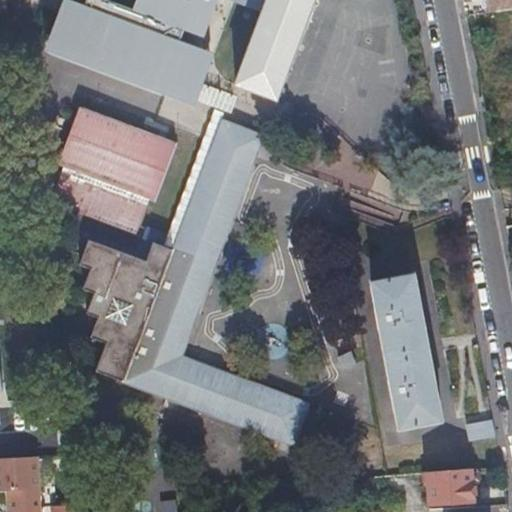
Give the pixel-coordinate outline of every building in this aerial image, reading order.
[(86,0),(85,2),(78,0),(67,0),(52,41),(194,94),(203,71),(211,50),(179,38),(184,26),(200,32),(211,0),(255,0),(266,1),(236,83),(278,99),(314,0),(86,0)] [(511,0),(485,0),(487,12),(489,12),(511,8),(511,0)] [(511,22),(496,23),(497,47),(511,46),(511,22)] [(177,143),(81,108),(60,168),(67,170),(55,203),(137,234),(149,200),(155,203),(177,143)] [(174,249),(124,381),(294,445),(310,403),(183,353),(258,153),(265,134),(223,119),(174,249)] [(95,370),(124,381),(174,249),(154,242),(147,260),(89,238),(79,263),(90,267),(82,287),(94,292),(86,312),(97,316),(90,336),(106,342),(95,370)] [(410,271),(369,278),(397,426),(438,418),(410,271)] [(467,440),(493,437),(491,420),(465,423),(467,440)] [(8,511),(39,511),(37,458),(0,459),(0,492),(7,492),(8,511)] [(444,469),(445,485),(446,501),(474,498),(472,467),(444,469)]
